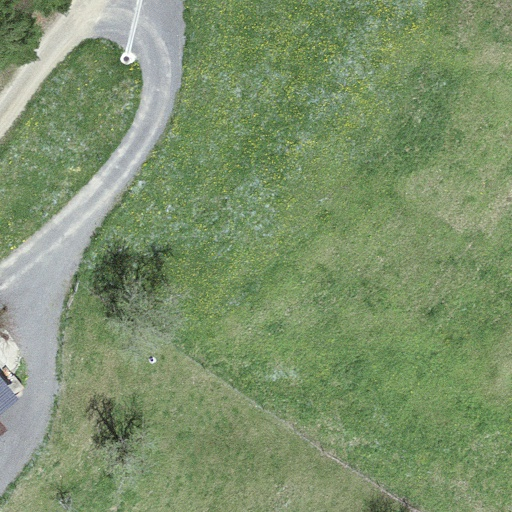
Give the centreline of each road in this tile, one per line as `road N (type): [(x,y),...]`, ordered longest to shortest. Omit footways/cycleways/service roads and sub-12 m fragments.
road 1 (track): [(81,0),(132,20),(147,38),(148,92),(113,181),(82,218),(0,284)]
road 2 (track): [(81,0),(0,123)]
